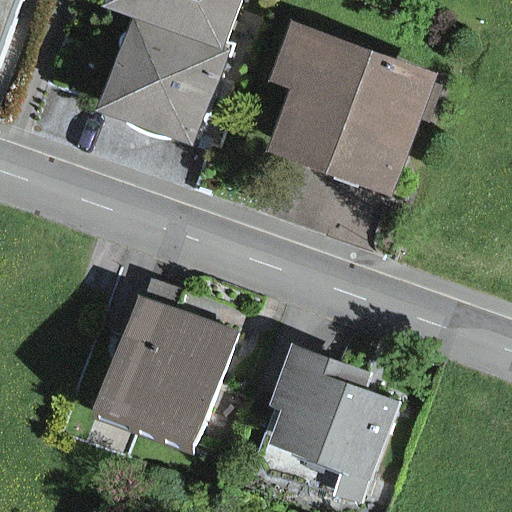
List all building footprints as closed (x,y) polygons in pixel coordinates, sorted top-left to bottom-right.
[(0,0),(0,58),(5,61),(28,0),(0,0)] [(251,0),(123,0),(123,1),(120,15),(146,25),(112,111),(137,120),(139,129),(154,140),(169,136),(186,133),(207,141),(251,0)] [(434,84),(300,35),(282,86),(312,97),(289,160),(393,197),(434,84)] [(244,332),(146,301),(99,445),(128,455),(137,425),(206,448),(244,332)] [(376,371),(305,349),(284,412),(297,416),(286,451),(332,466),(324,492),(371,507),(404,405),(369,393),(376,371)]
